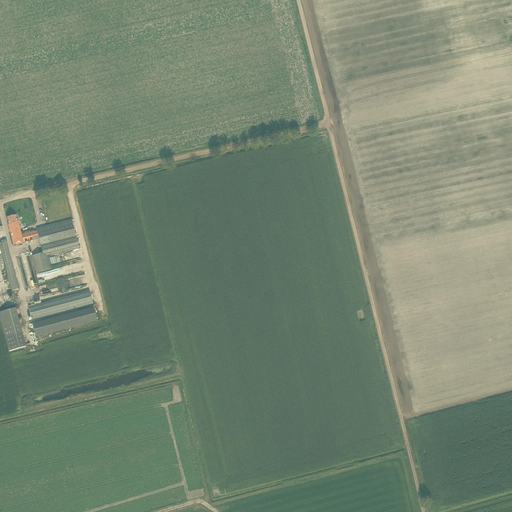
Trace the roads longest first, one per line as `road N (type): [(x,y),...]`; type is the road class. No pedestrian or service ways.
road 1 (track): [(297,0),(424,511)]
road 2 (track): [(328,124),(31,195)]
